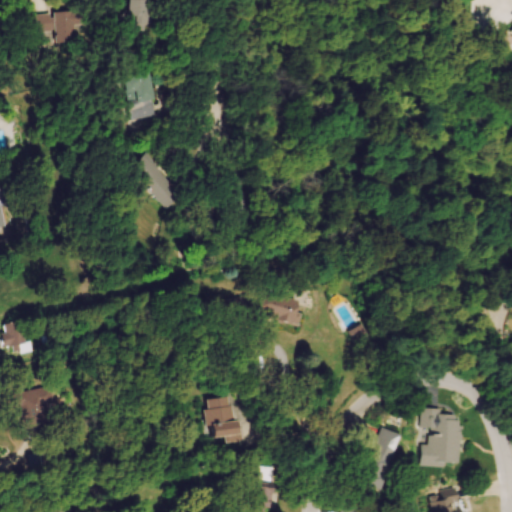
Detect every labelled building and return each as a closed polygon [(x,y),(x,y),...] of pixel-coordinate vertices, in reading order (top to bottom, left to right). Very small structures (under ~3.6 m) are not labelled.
[(165,27),(165,3),(131,3),(131,27),(165,27)] [(37,16),(38,34),(58,34),(58,45),(79,44),(78,26),(88,26),(88,13),(37,16)] [(136,119),(162,115),(154,73),(129,78),(136,119)] [(133,172),(173,212),(189,196),(149,156),(133,172)] [(255,219),(248,187),(228,191),(235,224),(255,219)] [(270,290),(263,321),(303,329),(310,298),(270,290)] [(0,332),(0,333),(11,348),(20,359),(35,347),(14,321),(0,332)] [(47,408),(58,405),(53,387),(18,397),(28,432),(52,425),(47,408)] [(211,440),(240,437),(236,396),(207,399),(211,440)] [(465,409),(425,408),(424,466),(464,467),(465,409)] [(404,433),(383,424),(362,473),(384,482),(404,433)] [(279,468),(258,464),(251,503),(272,507),(279,468)] [(432,491),(435,511),(464,511),(461,487),(432,491)]
